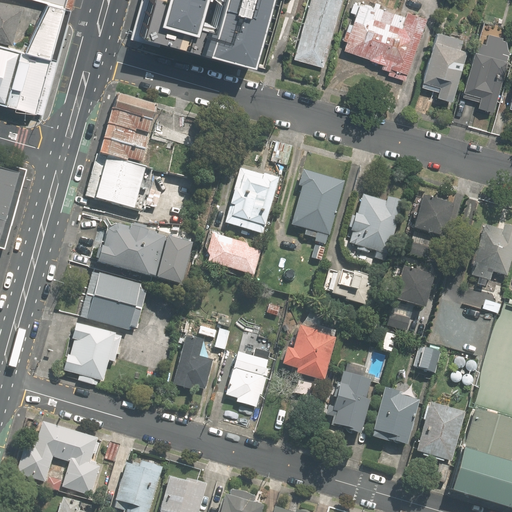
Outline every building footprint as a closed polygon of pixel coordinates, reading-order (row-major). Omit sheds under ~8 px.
[(61,0),(22,0),(59,10),(61,0)] [(274,0),(149,0),(140,31),(256,64),(274,0)] [(307,0),(291,60),(321,68),(340,0),(307,0)] [(403,16),(377,7),(378,3),(373,1),(371,8),(370,5),(363,3),(360,4),(357,3),(357,5),(352,3),(349,11),(354,13),(350,23),(347,22),(341,40),(344,41),(341,49),(367,58),(367,59),(381,64),(379,68),(388,71),(386,75),(404,81),(424,18),(405,11),(403,16)] [(62,16),(47,11),(19,60),(43,66),(62,16)] [(437,91),(435,97),(450,101),(464,50),(458,49),(461,39),(435,32),(432,42),(431,41),(420,82),(421,82),(419,86),(437,91)] [(506,51),(504,41),(500,39),(500,37),(485,33),(482,44),(478,43),(475,52),(472,51),(461,92),(462,92),(461,97),(478,101),(476,107),(491,111),(505,60),(504,60),(506,51)] [(19,60),(0,54),(0,105),(30,114),(43,66),(19,60)] [(150,117),(117,108),(106,149),(139,158),(150,117)] [(186,179),(194,148),(167,142),(166,147),(152,144),(150,155),(168,159),(165,174),(186,179)] [(292,146),(275,142),(270,162),(288,166),(292,146)] [(145,161),(102,149),(90,194),(133,206),(139,184),(145,161)] [(280,174),(240,165),(227,223),(267,232),(280,174)] [(343,175),(305,167),(292,228),(331,236),(343,175)] [(0,232),(15,179),(0,174),(0,232)] [(450,205),(419,196),(411,230),(441,238),(450,205)] [(398,204),(361,198),(352,251),(389,257),(398,204)] [(104,221),(95,262),(156,275),(165,235),(104,221)] [(511,278),(511,228),(481,222),(470,282),(510,290),(511,278)] [(194,239),(171,234),(162,276),(185,281),(194,239)] [(214,236),(208,262),(257,272),(262,247),(214,236)] [(429,247),(408,242),(404,256),(425,261),(429,247)] [(437,272),(406,264),(397,300),(428,308),(437,272)] [(331,268),(324,291),(368,303),(375,280),(331,268)] [(149,288),(95,274),(84,315),(138,329),(149,288)] [(501,304),(466,294),(463,306),(497,316),(501,304)] [(413,311),(392,307),(389,329),(410,332),(413,311)] [(328,377),(338,330),(297,321),(287,368),(328,377)] [(113,364),(120,336),(74,324),(61,372),(101,383),(106,362),(113,364)] [(230,331),(219,327),(213,348),(224,351),(230,331)] [(395,338),(379,333),(375,349),(390,353),(395,338)] [(209,340),(187,335),(175,382),(193,387),(192,387),(207,391),(215,359),(205,356),(209,340)] [(439,351),(418,346),(412,374),(434,378),(439,351)] [(271,357),(240,350),(229,400),(260,407),(271,357)] [(478,362),(455,355),(447,381),(471,388),(478,362)] [(366,434),(373,377),(337,373),(330,430),(366,434)] [(423,395),(389,386),(376,438),(411,446),(423,395)] [(465,412),(427,401),(413,453),(450,463),(465,412)] [(511,451),(511,417),(474,406),(451,488),(511,505),(511,461),(509,460),(511,451)] [(98,467),(89,464),(96,439),(39,423),(32,448),(22,445),(13,474),(43,483),(50,458),(67,463),(59,488),(89,497),(98,467)] [(112,511),(147,511),(159,469),(125,459),(111,511),(112,511)] [(448,470),(435,467),(431,482),(444,485),(448,470)] [(196,511),(204,484),(169,475),(158,511),(196,511)] [(260,511),(263,501),(225,490),(218,511),(260,511)] [(89,511),(91,507),(50,496),(45,511),(89,511)] [(302,511),(274,503),(271,511),(302,511)]
